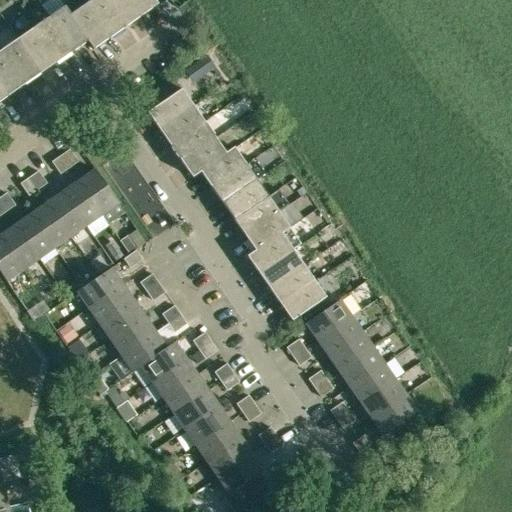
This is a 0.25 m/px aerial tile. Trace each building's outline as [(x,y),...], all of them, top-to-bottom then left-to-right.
[(126,27),(107,0),(90,0),(86,3),(110,38),(126,27)] [(107,0),(126,27),(142,17),(130,0),(107,0)] [(130,0),(142,17),(159,5),(155,0),(130,0)] [(93,50),(110,38),(86,3),(71,14),(65,5),(64,6),(88,41),(87,41),(93,50)] [(88,41),(64,6),(47,17),(72,52),(87,41),(88,41)] [(32,28),(56,63),(72,52),(47,17),(32,28)] [(28,24),(21,29),(24,33),(31,29),(28,24)] [(40,74),(56,63),(32,28),(31,29),(24,33),(16,39),(40,74)] [(0,50),(24,85),(40,74),(16,39),(0,50)] [(0,50),(0,83),(8,96),(24,85),(0,50)] [(206,56),(184,71),(183,72),(185,74),(192,84),(215,68),(206,56)] [(0,101),(8,96),(0,83),(0,101)] [(147,112),(159,129),(193,105),(182,88),(147,112)] [(204,121),(193,105),(159,129),(170,145),(204,121)] [(170,145),(181,160),(215,137),(204,121),(170,145)] [(227,154),(215,137),(181,160),(193,177),(201,172),(227,154)] [(201,172),(212,187),(246,164),(235,148),(227,154),(201,172)] [(69,149),(60,155),(69,167),(78,161),(69,149)] [(60,174),(69,167),(60,155),(51,161),(60,174)] [(246,164),(212,187),(222,203),(257,179),(246,164)] [(103,214),(118,204),(119,203),(95,169),(78,180),(103,214)] [(29,177),(37,189),(46,183),(38,171),(29,177)] [(37,189),(29,177),(20,183),(28,195),(37,189)] [(222,203),(233,219),(268,195),(257,179),(222,203)] [(103,214),(78,180),(63,191),(87,226),(103,214)] [(302,186),(296,190),(300,196),(306,192),(302,186)] [(63,191),(47,202),(71,237),(87,226),(63,191)] [(0,197),(0,202),(6,211),(15,205),(6,193),(0,197)] [(244,235),(279,211),(268,195),(233,219),(244,235)] [(71,237),(47,202),(31,213),(55,248),(71,237)] [(244,235),(255,250),(256,251),(290,227),(279,211),(244,235)] [(15,224),(39,259),(55,248),(31,213),(15,224)] [(39,259),(15,224),(0,234),(0,236),(24,270),(39,259)] [(247,256),(259,273),(293,249),(282,233),(290,228),(290,227),(256,251),(255,250),(247,256)] [(119,241),(129,255),(137,249),(128,235),(119,241)] [(24,270),(0,236),(0,271),(7,282),(24,270)] [(114,244),(106,249),(115,262),(122,257),(114,244)] [(293,249),(259,273),(270,289),(304,265),(293,249)] [(142,259),(136,250),(124,258),(130,268),(142,259)] [(101,258),(90,266),(97,276),(108,268),(101,258)] [(270,289),(280,305),(315,281),(304,265),(270,289)] [(122,284),(111,267),(76,292),(88,309),(122,284)] [(146,291),(159,283),(152,274),(140,282),(146,291)] [(322,276),(315,281),(280,305),(292,321),(326,298),(326,296),(333,291),(322,276)] [(159,283),(146,291),(153,300),(165,292),(159,283)] [(134,300),(122,284),(88,309),(99,325),(134,300)] [(110,341),(145,316),(134,300),(99,325),(110,341)] [(317,339),(351,315),(340,300),(306,323),(317,339)] [(182,316),(174,305),(162,314),(169,324),(182,316)] [(317,339),(328,355),(362,332),(351,315),(317,339)] [(156,332),(145,316),(110,341),(121,356),(156,332)] [(177,335),(189,327),(182,316),(169,324),(177,335)] [(70,325),(58,332),(66,343),(77,335),(70,325)] [(121,356),(132,372),(175,342),(166,347),(156,332),(121,356)] [(205,332),(193,341),(199,350),(211,341),(205,332)] [(328,355),(339,371),(373,348),(362,332),(328,355)] [(287,348),(293,357),(306,348),(299,339),(287,348)] [(217,350),(211,341),(199,350),(205,359),(217,350)] [(186,358),(175,342),(132,372),(132,373),(141,366),(152,382),(186,358)] [(312,357),(306,348),(293,357),(300,366),(312,357)] [(373,348),(339,371),(350,387),(384,364),(373,348)] [(197,374),(186,358),(152,382),(163,398),(197,374)] [(221,381),(233,372),(227,363),(215,372),(221,381)] [(350,387),(361,403),(395,380),(384,364),(350,387)] [(315,388),(327,380),(321,371),(309,379),(315,388)] [(227,390),(239,381),(233,372),(221,381),(227,390)] [(108,390),(107,389),(96,373),(88,379),(99,395),(99,396),(108,390)] [(208,390),(197,374),(163,398),(174,414),(208,390)] [(315,388),(321,397),(334,389),(327,380),(315,388)] [(361,403),(372,419),(406,396),(395,380),(361,403)] [(185,430),(219,406),(208,390),(174,414),(185,430)] [(237,404),(243,413),(255,404),(249,395),(237,404)] [(372,419),(383,435),(417,412),(406,396),(372,419)] [(337,419),(349,411),(343,402),(331,410),(337,419)] [(261,413),(255,404),(243,413),(249,422),(261,413)] [(230,422),(219,406),(185,430),(196,445),(230,422)] [(337,419),(343,428),(355,420),(349,411),(337,419)] [(230,422),(196,445),(208,461),(241,438),(230,422)] [(428,423),(422,427),(426,434),(433,429),(428,423)] [(258,435),(265,444),(277,435),(271,426),(258,435)] [(365,434),(353,443),(360,452),(372,443),(365,434)] [(283,444),(277,435),(265,444),(271,453),(283,444)] [(253,453),(241,438),(208,461),(219,477),(253,453)] [(264,469),(253,453),(219,477),(239,507),(269,486),(259,472),(264,469)] [(45,477),(43,469),(40,458),(26,462),(29,473),(30,481),(45,477)] [(33,500),(50,496),(47,485),(31,489),(33,500)] [(0,508),(9,507),(4,488),(0,488),(0,508)] [(53,511),(50,496),(33,500),(36,511),(53,511)]
